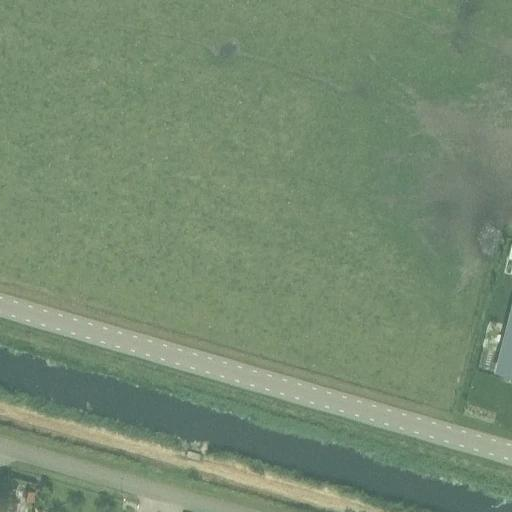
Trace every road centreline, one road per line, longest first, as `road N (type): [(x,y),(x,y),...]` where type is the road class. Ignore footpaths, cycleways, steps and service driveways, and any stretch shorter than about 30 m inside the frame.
road 1 (tertiary): [(511,454),(0,308)]
road 2 (unclassified): [(223,511),(0,447)]
